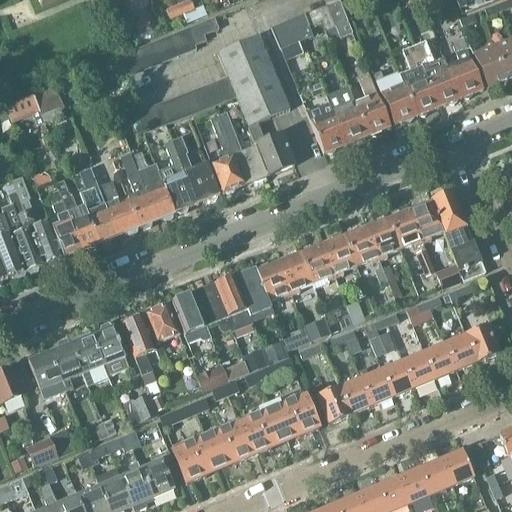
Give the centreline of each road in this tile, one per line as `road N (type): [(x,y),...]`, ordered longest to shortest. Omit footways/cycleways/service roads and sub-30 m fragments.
road 1 (residential): [(0,329),(463,146)]
road 2 (residential): [(230,511),(511,397)]
road 3 (residential): [(511,271),(463,146)]
